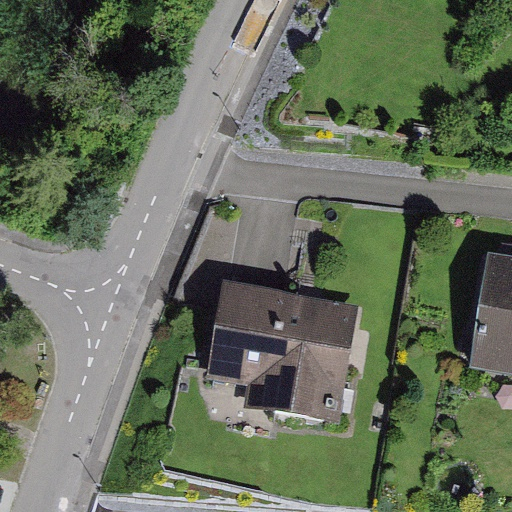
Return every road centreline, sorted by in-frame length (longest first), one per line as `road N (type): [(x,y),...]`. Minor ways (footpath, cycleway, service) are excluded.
road 1 (residential): [(248,0),(142,243),(103,307)]
road 2 (residential): [(103,307),(46,511)]
